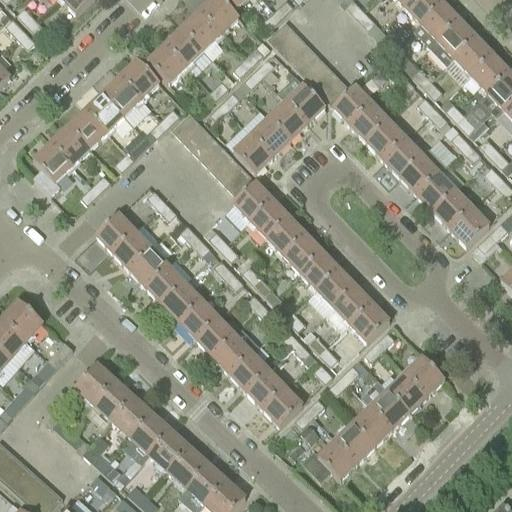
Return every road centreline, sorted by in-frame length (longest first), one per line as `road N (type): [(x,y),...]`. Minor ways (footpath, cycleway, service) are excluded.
road 1 (residential): [(300,511),(17,247)]
road 2 (residential): [(511,25),(486,0),(145,0)]
road 3 (residential): [(448,308),(443,277),(344,171),(329,171),(310,189),(313,204),(411,305)]
road 4 (residential): [(0,139),(145,0)]
road 5 (tertiary): [(399,511),(511,393)]
